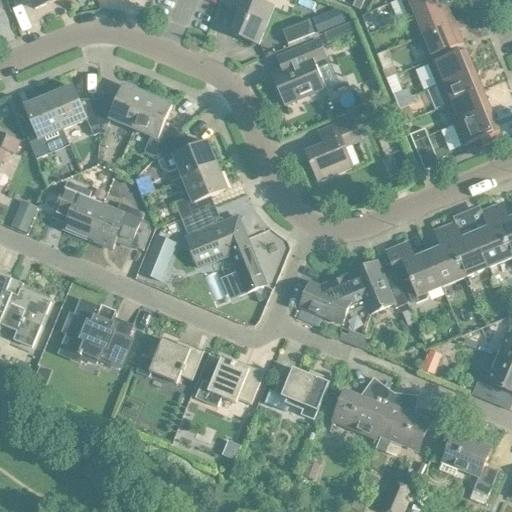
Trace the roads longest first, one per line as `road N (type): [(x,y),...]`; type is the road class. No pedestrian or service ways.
road 1 (residential): [(271,321),(246,336),(0,235)]
road 2 (residential): [(307,230),(278,196),(228,79),(168,53)]
road 3 (residential): [(511,160),(355,232),(307,230)]
road 4 (residential): [(168,53),(89,26),(0,67)]
